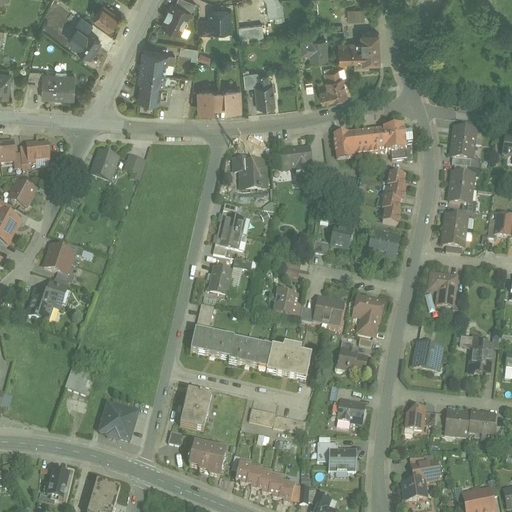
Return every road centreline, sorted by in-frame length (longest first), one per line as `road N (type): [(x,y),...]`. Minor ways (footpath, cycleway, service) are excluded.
road 1 (residential): [(221,133),(169,365)]
road 2 (residential): [(221,133),(419,110)]
road 3 (residential): [(0,289),(28,261),(91,128)]
road 4 (residential): [(419,110),(430,146),(414,256)]
road 5 (secondary): [(0,442),(69,450),(143,473)]
road 6 (residential): [(91,128),(153,0)]
road 7 (residential): [(414,256),(385,391)]
road 8 (residential): [(303,397),(169,365)]
road 9 (residential): [(91,128),(221,133)]
road 10 (residential): [(511,406),(385,391)]
